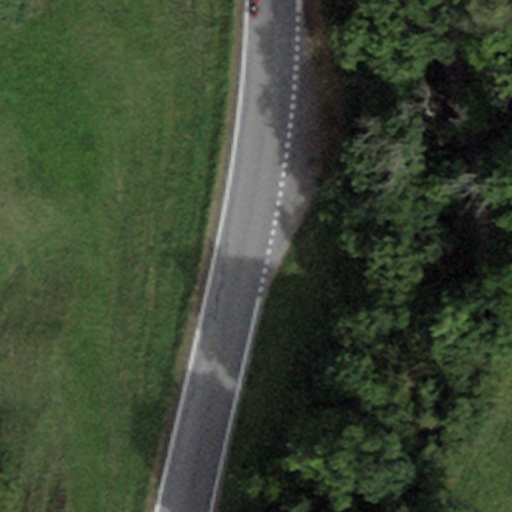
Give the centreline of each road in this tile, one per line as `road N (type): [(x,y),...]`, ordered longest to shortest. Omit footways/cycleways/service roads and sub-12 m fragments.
road 1 (tertiary): [(186,511),(252,170),(266,0)]
road 2 (track): [(511,275),(460,164),(403,0)]
